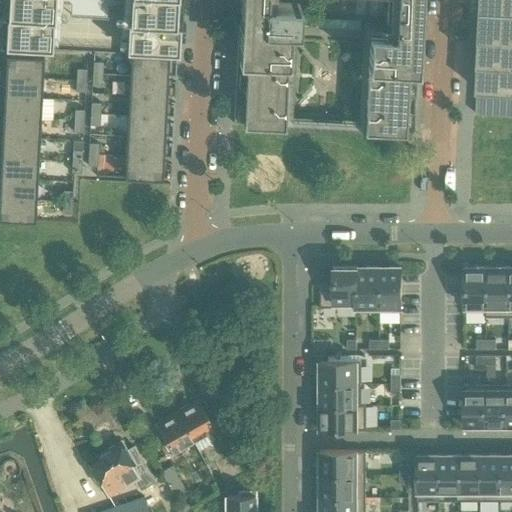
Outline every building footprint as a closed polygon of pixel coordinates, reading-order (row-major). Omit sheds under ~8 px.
[(0,0),(0,42),(49,45),(49,43),(51,0),(127,0),(125,47),(125,49),(177,52),(179,19),(179,0),(0,0)] [(419,0),(239,0),(238,27),(233,123),(242,124),(275,126),(282,126),(283,126),(284,126),(363,130),(404,132),(413,132),(418,36),(419,0)] [(511,0),(480,0),(480,4),(479,21),(479,31),(478,49),(477,59),(476,76),(476,86),(475,89),(476,90),(511,91),(511,0)] [(130,53),(129,74),(167,76),(168,55),(130,53)] [(5,54),(4,76),(42,78),(43,56),(5,54)] [(92,61),(92,72),(102,73),(102,62),(92,61)] [(76,68),(75,79),(85,80),(86,69),(76,68)] [(102,73),(92,72),(91,84),(101,84),(102,73)] [(129,74),(128,95),(166,97),(167,76),(129,74)] [(4,76),(3,96),(41,98),(42,78),(4,76)] [(85,80),(75,79),(75,91),(85,91),(85,80)] [(511,91),(476,90),(475,114),(477,114),(511,115),(511,91)] [(128,95),(127,115),(165,117),(166,97),(128,95)] [(3,96),(2,116),(40,118),(41,98),(3,96)] [(90,102),(90,113),(100,114),(100,102),(90,102)] [(74,109),(73,120),(83,121),(84,109),(74,109)] [(100,114),(90,113),(89,125),(99,125),(100,114)] [(127,115),(126,135),(163,137),(165,117),(127,115)] [(2,116),(1,137),(39,139),(40,118),(2,116)] [(83,121),(73,120),(73,132),(83,132),(83,121)] [(275,126),(274,141),(282,141),(282,126),(275,126)] [(298,127),(297,136),(308,137),(309,128),(298,127)] [(337,129),(337,138),(348,139),(348,130),(337,129)] [(363,131),(362,146),(370,146),(371,131),(363,131)] [(126,135),(125,156),(162,158),(163,137),(126,135)] [(511,136),(474,135),(473,147),(480,148),(479,161),(491,162),(490,174),(511,174),(511,136)] [(1,137),(0,151),(0,157),(37,159),(39,139),(1,137)] [(274,141),(272,173),(306,175),(308,143),(282,141),(274,141)] [(88,142),(88,154),(98,154),(98,143),(88,142)] [(241,144),(239,176),(272,178),(274,146),(241,144)] [(336,144),(335,176),(369,178),(370,154),(370,146),(362,146),(336,144)] [(72,149),(71,161),(81,161),(82,150),(72,149)] [(98,154),(88,154),(87,165),(97,166),(98,154)] [(369,178),(368,187),(401,188),(403,156),(370,154),(369,178)] [(162,158),(125,156),(124,177),(161,179),(162,158)] [(0,157),(0,177),(36,180),(37,159),(0,157)] [(81,161),(71,161),(71,172),(81,173),(81,161)] [(0,177),(0,197),(35,200),(36,180),(0,177)] [(80,180),(80,190),(91,190),(91,181),(80,180)] [(111,182),(110,197),(118,197),(119,182),(111,182)] [(118,197),(117,219),(134,220),(138,226),(160,215),(161,184),(141,183),(140,199),(118,197)] [(62,190),(62,201),(72,202),(72,190),(62,190)] [(95,196),(93,238),(116,240),(117,219),(118,197),(110,197),(95,196)] [(35,200),(0,197),(0,219),(33,221),(34,221),(35,200)] [(72,202),(62,201),(61,213),(71,213),(72,202)] [(33,221),(32,236),(40,237),(41,222),(34,221),(33,221)] [(56,222),(55,231),(66,232),(67,223),(56,222)] [(32,241),(31,268),(64,270),(66,238),(40,237),(32,236),(32,241)] [(0,239),(0,265),(6,266),(5,278),(30,280),(32,241),(0,239)] [(344,306),(355,306),(356,306),(356,266),(334,266),(334,289),(320,288),(320,306),(344,306)] [(355,311),(379,311),(379,266),(356,266),(356,306),(355,306),(355,311)] [(379,266),(379,311),(400,311),(400,266),(379,266)] [(464,311),(485,311),(486,311),(486,266),(464,266),(464,311)] [(486,311),(485,311),(485,316),(509,316),(509,266),(486,266),(486,311)] [(347,339),(347,349),(356,349),(356,339),(347,339)] [(369,349),(379,349),(379,339),(369,339),(369,349)] [(379,339),(379,349),(389,349),(389,339),(379,339)] [(485,349),(485,339),(476,339),(476,349),(485,349)] [(495,339),(485,339),(485,349),(495,349),(495,339)] [(476,365),(486,365),(486,355),(476,355),(476,365)] [(486,355),(486,365),(495,365),(495,355),(486,355)] [(320,361),(320,383),(356,383),(356,384),(361,384),(360,361),(320,361)] [(391,374),(390,383),(400,384),(400,374),(391,374)] [(320,383),(320,404),(356,404),(356,384),(356,383),(320,383)] [(400,384),(390,383),(390,393),(400,393),(400,384)] [(486,425),(486,384),(464,384),(464,425),(486,425)] [(506,384),(486,384),(486,425),(506,425),(506,384)] [(182,422),(192,440),(198,450),(211,443),(212,444),(215,442),(223,455),(241,444),(226,420),(214,428),(198,400),(188,406),(186,404),(176,410),(182,422)] [(356,404),(320,404),(320,429),(365,429),(365,404),(356,404)] [(171,452),(192,440),(182,422),(176,410),(165,416),(166,418),(156,424),(171,452)] [(390,429),(400,429),(400,419),(390,419),(390,429)] [(108,450),(87,462),(99,482),(107,496),(135,480),(140,488),(153,480),(133,446),(125,451),(120,443),(115,446),(112,445),(108,447),(108,450)] [(320,472),(320,474),(365,474),(365,450),(320,450),(320,472)] [(438,500),(438,454),(417,454),(417,500),(438,500)] [(459,455),(438,454),(438,500),(459,500),(459,455)] [(479,454),(459,455),(459,500),(479,500),(479,454)] [(499,454),(479,454),(479,500),(499,500),(499,454)] [(511,454),(499,454),(499,500),(511,500),(511,454)] [(399,464),(399,474),(408,474),(409,464),(399,464)] [(160,471),(174,495),(185,490),(171,465),(160,471)] [(320,495),(320,497),(365,497),(365,474),(320,474),(320,495)] [(408,474),(399,474),(399,484),(408,484),(408,474)] [(240,495),(228,495),(228,511),(256,511),(256,491),(240,491),(240,495)] [(148,511),(144,496),(97,511),(148,511)] [(319,511),(365,511),(365,497),(320,497),(319,511)]
